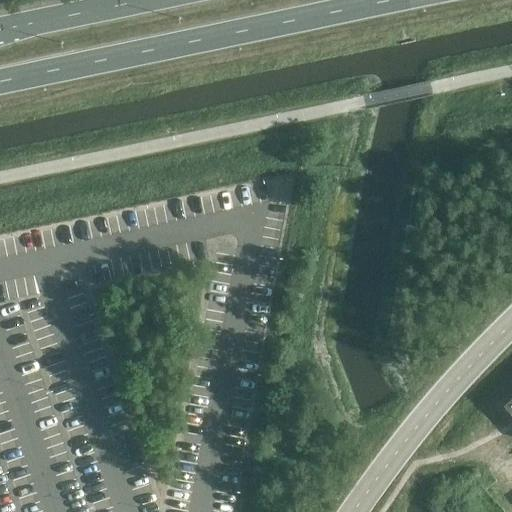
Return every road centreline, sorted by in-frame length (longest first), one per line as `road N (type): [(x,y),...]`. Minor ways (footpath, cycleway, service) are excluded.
road 1 (tertiary): [(0,83),(419,0)]
road 2 (tertiary): [(141,0),(0,30)]
